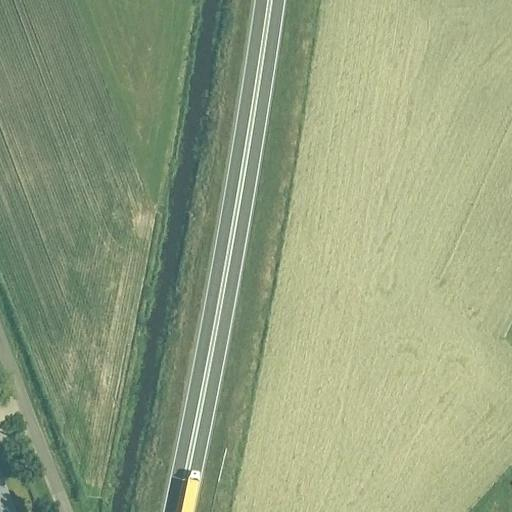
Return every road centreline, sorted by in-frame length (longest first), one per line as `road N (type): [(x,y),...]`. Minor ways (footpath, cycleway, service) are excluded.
road 1 (trunk): [(180,511),(266,0)]
road 2 (unclassified): [(72,511),(0,332)]
